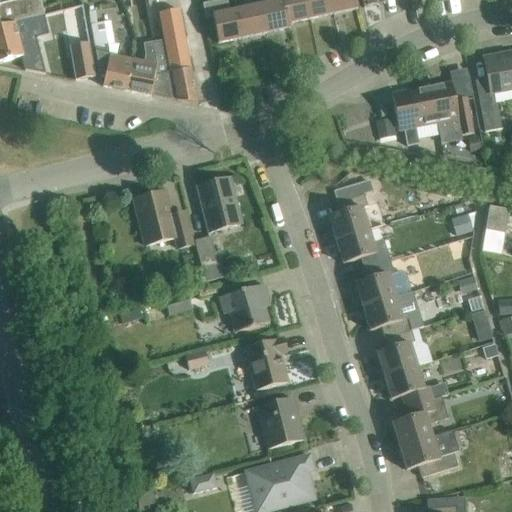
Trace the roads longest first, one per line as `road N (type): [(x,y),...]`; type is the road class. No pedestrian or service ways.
road 1 (residential): [(379,511),(375,464),(260,131)]
road 2 (residential): [(260,131),(407,46),(511,14)]
road 3 (residential): [(0,191),(200,139)]
road 4 (residential): [(200,139),(184,118),(26,83)]
road 5 (secondary): [(47,511),(0,330)]
road 6 (residential): [(351,150),(511,184)]
